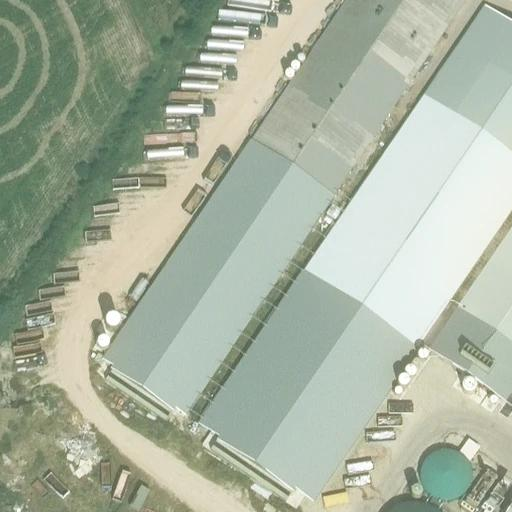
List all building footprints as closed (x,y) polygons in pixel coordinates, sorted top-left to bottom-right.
[(465,0),(347,0),(251,142),(332,197),(383,121),(465,0)] [(234,25),(251,18),(246,5),(228,12),(234,25)] [(419,350),(450,304),(511,345),(511,26),(484,7),(305,273),(419,350)] [(253,69),(273,58),(262,37),(242,48),(253,69)] [(213,50),(222,73),(232,69),(223,46),(213,50)] [(218,104),(231,98),(216,64),(203,69),(218,104)] [(384,375),(339,377),(341,419),(329,420),(332,493),(351,493),(347,417),(379,415),(378,393),(385,393),(384,375)] [(468,490),(472,477),(468,464),(459,455),(446,452),(433,455),(424,464),(421,477),(424,490),(433,499),(446,503),(459,499),(468,490)]
